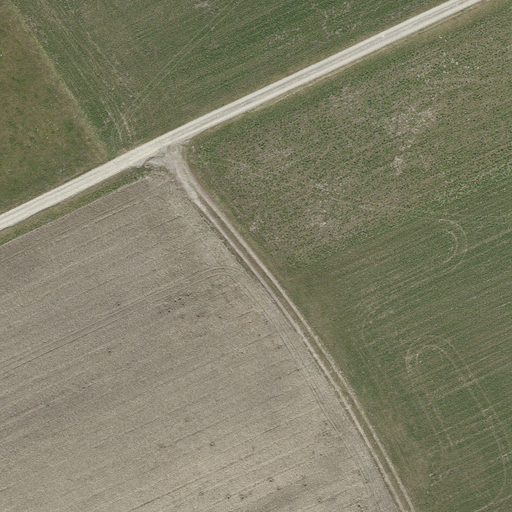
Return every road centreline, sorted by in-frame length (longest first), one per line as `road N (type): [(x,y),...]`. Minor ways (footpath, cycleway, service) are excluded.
road 1 (track): [(470,0),(0,225)]
road 2 (track): [(391,511),(312,345),(157,149)]
